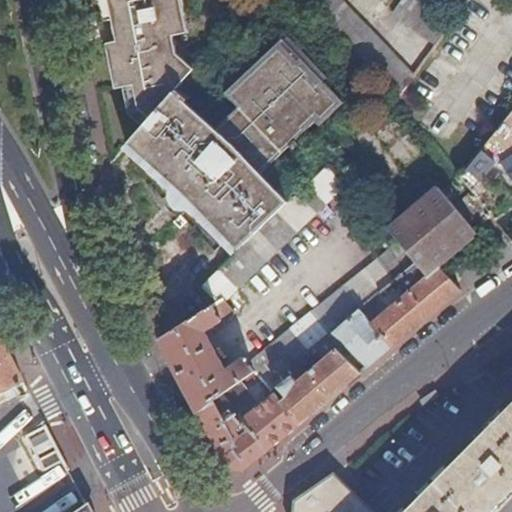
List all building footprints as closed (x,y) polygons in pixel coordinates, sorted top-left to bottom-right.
[(106,0),(116,44),(125,90),(133,88),(138,112),(149,121),(188,76),(194,70),(175,54),(172,37),(188,34),(180,0),(106,0)] [(300,0),(396,101),(414,76),(338,0),(300,0)] [(452,23),(417,0),(402,0),(391,16),(437,46),(452,23)] [(125,90),(116,44),(104,46),(114,92),(125,90)] [(236,113),(215,133),(261,174),(336,103),(280,44),(222,99),(236,113)] [(292,201),(261,174),(215,133),(183,105),(199,87),(188,76),(149,121),(130,142),(175,188),(162,202),(178,218),(191,205),(237,253),(292,201)] [(218,305),(228,319),(234,315),(226,304),(347,188),(327,168),(292,201),(237,253),(201,287),(218,305)] [(475,234),(438,190),(388,232),(398,244),(416,265),(425,276),(475,234)] [(263,366),(253,373),(259,378),(277,393),(283,402),(289,396),(283,386),(292,379),(291,378),(286,373),(292,367),(303,356),(307,356),(334,335),(358,312),(366,306),(378,296),(416,265),(398,244),(259,356),(269,369),(266,371),(263,366)] [(428,280),(425,276),(416,265),(378,296),(382,301),(398,287),(406,296),(372,324),(358,312),(334,335),(368,369),(380,359),(416,328),(459,292),(439,271),(428,280)] [(382,301),(378,296),(366,306),(372,313),(384,303),(382,301)] [(228,319),(218,305),(159,342),(179,379),(197,414),(214,401),(222,396),(253,373),(263,366),(253,354),(226,372),(204,334),(228,319)] [(0,401),(27,388),(0,337),(0,401)] [(365,486),(355,497),(370,511),(405,511),(511,406),(511,349),(421,413),(357,476),(365,486)] [(283,402),(300,425),(330,401),(360,376),(334,350),(297,385),(292,379),(283,386),(289,396),(283,402)] [(291,378),(296,373),(292,367),(286,373),(291,378)] [(268,453),(300,425),(283,402),(277,393),(249,418),(240,405),(243,403),(240,398),(251,389),(250,385),(259,378),(253,373),(222,396),(232,409),(224,416),(214,401),(197,414),(214,444),(228,470),(244,473),(268,453)] [(232,409),(222,396),(214,401),(224,416),(232,409)] [(511,406),(405,511),(489,511),(511,489),(511,406)] [(47,474),(66,464),(49,431),(30,441),(47,474)] [(370,511),(355,497),(333,475),(292,503),(291,511),(370,511)]
